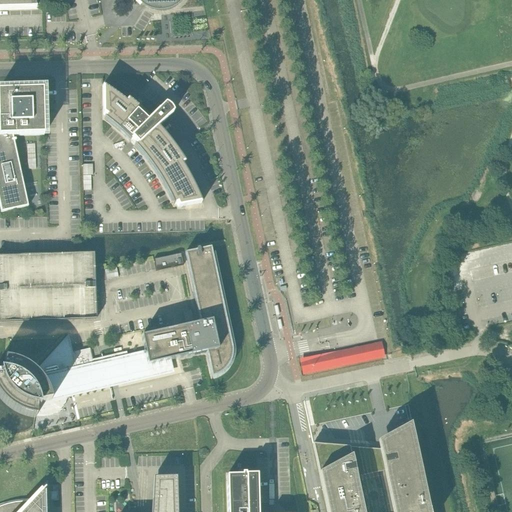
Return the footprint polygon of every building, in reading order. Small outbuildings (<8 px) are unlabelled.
[(138,0),(141,3),(142,3),(146,6),(150,8),(155,10),(159,10),(164,10),(168,9),(172,8),(176,6),(180,3),(182,0),(138,0)] [(140,153),(146,160),(148,163),(158,178),(167,194),(173,206),(177,204),(178,207),(201,203),(196,192),(191,181),(182,164),(184,163),(183,160),(178,152),(172,144),(165,135),(158,127),(173,113),(172,111),(167,105),(165,104),(149,120),(139,109),(128,99),(125,102),(114,94),(102,86),(103,114),(107,115),(103,119),(117,130),(130,142),(132,140),(136,143),(134,146),(140,153)] [(0,208),(1,213),(28,207),(13,136),(44,135),(42,90),(0,91),(0,208)] [(92,190),(92,164),(83,164),(83,190),(92,190)] [(102,361),(100,361),(106,388),(109,388),(121,385),(120,379),(126,378),(133,377),(139,376),(146,373),(152,371),(157,367),(161,365),(165,363),(169,361),(171,360),(206,353),(211,377),(213,377),(215,376),(217,375),(219,374),(221,373),(223,372),(225,370),(226,368),(227,367),(229,365),(230,363),(230,361),(231,359),(232,357),(232,354),(232,352),(232,350),(232,348),(210,247),(185,253),(196,304),(197,309),(200,323),(198,324),(194,325),(169,330),(141,336),(144,351),(145,352),(139,355),(134,357),(128,359),(127,355),(102,361)] [(0,256),(0,321),(96,319),(94,253),(0,256)] [(180,254),(153,259),(156,271),(183,265),(180,254)] [(0,370),(1,373),(0,373),(0,398),(3,402),(6,405),(10,408),(14,410),(18,413),(22,414),(26,416),(31,417),(35,418),(35,416),(40,417),(42,417),(44,417),(46,417),(48,417),(50,417),(52,416),(54,415),(56,414),(57,413),(59,412),(60,411),(62,409),(63,407),(64,406),(65,404),(65,403),(65,402),(66,401),(66,400),(67,400),(68,399),(68,398),(69,398),(70,397),(71,397),(71,396),(72,396),(106,388),(100,361),(99,361),(99,360),(98,360),(97,360),(96,360),(96,361),(96,362),(93,363),(92,359),(89,348),(72,352),(68,335),(34,372),(34,371),(30,369),(27,366),(23,364),(18,362),(14,360),(9,359),(5,359),(5,361),(4,370),(0,370)] [(102,356),(101,356),(102,357),(102,361),(127,355),(126,352),(102,357),(102,356)] [(316,363),(317,369),(348,362),(347,357),(316,363)] [(312,444),(318,471),(326,511),(430,511),(411,419),(408,405),(385,409),(373,412),(308,426),(312,444)] [(267,511),(267,503),(257,504),(256,475),(245,475),(245,473),(241,473),(242,475),(226,475),(227,511),(267,511)] [(152,501),(151,511),(177,511),(177,501),(176,477),(153,477),(152,501)] [(0,511),(46,511),(45,488),(45,487),(22,511),(21,509),(28,501),(17,502),(7,504),(0,506),(0,511)]
